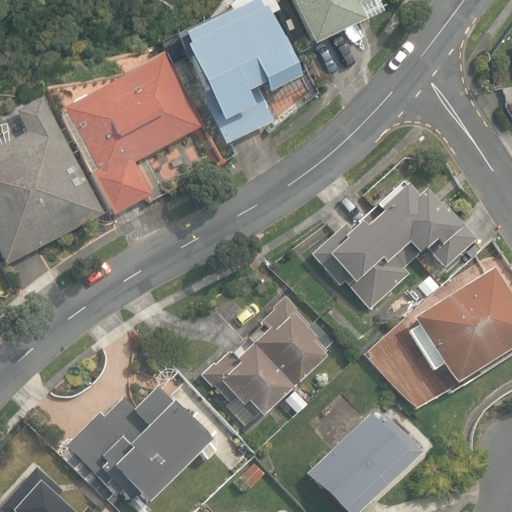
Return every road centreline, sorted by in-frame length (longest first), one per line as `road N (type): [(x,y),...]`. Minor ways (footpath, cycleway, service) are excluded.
road 1 (residential): [(0,378),(107,289),(302,176),(416,65)]
road 2 (unclassified): [(416,65),(511,201)]
